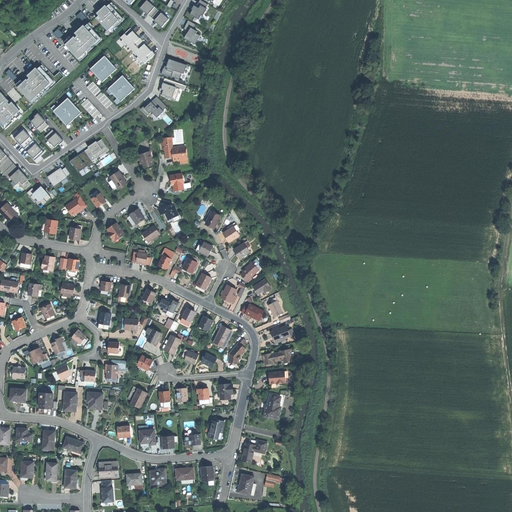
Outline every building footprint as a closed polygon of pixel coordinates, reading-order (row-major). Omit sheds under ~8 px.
[(148,14),(154,7),(146,0),(139,8),(143,12),(147,15),(148,14)] [(200,6),(206,9),(208,4),(200,0),(199,0),(197,4),(200,6)] [(109,4),(106,6),(118,20),(120,22),(123,19),(109,4)] [(106,31),(118,20),(106,6),(105,5),(100,9),(96,12),(98,15),(95,18),(106,31)] [(190,14),(198,19),(200,15),(203,14),(206,9),(200,6),(198,8),(194,6),(192,10),(190,14)] [(148,14),(152,17),(157,10),(154,7),(148,14)] [(152,17),(155,20),(161,13),(157,10),(152,17)] [(77,16),(82,22),(87,17),(82,11),(77,16)] [(155,20),(154,20),(158,23),(161,27),(168,19),(161,13),(155,20)] [(187,28),(189,29),(190,27),(192,25),(194,26),(195,24),(189,20),(184,29),(186,30),(187,28)] [(96,40),(82,25),(78,29),(74,33),(77,35),(74,38),(73,36),(64,44),(77,58),(96,40)] [(186,34),(184,38),(194,44),(199,36),(195,33),(197,31),(190,27),(189,29),(188,31),(186,34)] [(131,28),(121,38),(145,64),(156,54),(131,28)] [(54,32),(59,38),(63,35),(58,29),(54,32)] [(90,69),(102,81),(108,75),(115,69),(104,56),(90,69)] [(186,65),(169,59),(167,63),(166,67),(167,68),(173,70),(181,73),(183,73),(186,65)] [(39,66),(36,69),(49,83),(38,92),(41,95),(54,82),(39,66)] [(171,76),(173,72),(166,70),(167,68),(166,67),(164,67),(161,73),(171,76)] [(25,79),(17,87),(30,101),(38,92),(49,83),(36,69),(35,68),(31,71),(27,75),(29,78),(27,80),(25,79)] [(6,72),(14,81),(18,78),(9,69),(6,72)] [(181,73),(173,70),(173,72),(171,76),(179,79),(181,73)] [(115,82),(108,89),(120,101),(134,88),(122,76),(115,82)] [(94,95),(100,90),(92,82),(87,87),(94,95)] [(175,87),(163,83),(162,84),(162,86),(161,89),(163,90),(162,93),(162,95),(172,98),(175,87)] [(102,92),(96,97),(106,108),(113,103),(102,92)] [(0,120),(3,124),(18,111),(10,102),(8,104),(6,102),(7,101),(0,93),(0,120)] [(157,96),(151,102),(157,109),(159,107),(163,111),(167,107),(157,96)] [(66,125),(80,112),(74,105),(67,98),(53,111),(66,125)] [(81,104),(94,118),(100,113),(87,99),(81,104)] [(144,108),(151,102),(149,100),(145,105),(140,109),(147,116),(149,113),(144,108)] [(151,102),(144,108),(149,113),(151,111),(157,117),(163,111),(159,107),(157,109),(151,102)] [(34,125),(37,128),(45,121),(41,117),(38,114),(34,117),(35,117),(31,121),(34,125)] [(45,121),(37,128),(40,132),(48,125),(45,121)] [(14,138),(23,130),(22,129),(13,137),(14,138)] [(17,141),(20,144),(29,137),(23,130),(14,138),(17,141)] [(48,140),(55,133),(52,130),(45,137),(48,140)] [(55,133),(48,140),(50,143),(51,142),(54,146),(58,142),(59,143),(62,140),(59,137),(55,133)] [(109,151),(101,139),(96,142),(97,143),(101,149),(93,155),(89,148),(85,151),(92,161),(97,158),(97,159),(109,151)] [(24,148),(27,151),(35,144),(32,141),(24,148)] [(89,148),(93,155),(101,149),(97,143),(96,142),(96,141),(92,144),(87,147),(89,148)] [(173,147),(173,143),(165,144),(165,145),(166,150),(167,158),(171,157),(174,157),(174,160),(177,160),(177,158),(181,158),(181,162),(188,161),(186,148),(179,149),(178,146),(173,147)] [(35,144),(27,151),(29,155),(32,158),(41,150),(35,144)] [(41,150),(32,158),(34,160),(42,152),(41,150)] [(84,162),(87,166),(88,167),(93,163),(84,151),(78,155),(83,163),(84,162)] [(150,152),(141,155),(142,158),(141,158),(142,163),(143,162),(145,167),(150,166),(154,164),(150,152)] [(74,158),(70,161),(76,168),(77,167),(79,171),(87,166),(84,162),(83,163),(78,155),(74,158)] [(13,163),(8,157),(0,164),(0,170),(2,173),(13,163)] [(13,163),(2,173),(7,179),(9,177),(18,169),(13,163)] [(54,172),(47,176),(54,186),(67,177),(66,176),(62,169),(61,168),(54,172)] [(23,174),(18,169),(9,177),(16,184),(18,183),(19,181),(22,184),(27,180),(27,179),(23,174)] [(127,183),(119,171),(111,177),(119,189),(123,186),(127,183)] [(181,174),(170,176),(172,182),(173,186),(174,186),(175,191),(184,189),(183,183),(184,183),(181,174)] [(22,184),(19,181),(18,183),(24,190),(31,184),(27,180),(22,184)] [(46,192),(40,186),(34,192),(31,194),(35,199),(38,202),(44,197),(47,201),(51,198),(46,192)] [(33,200),(35,199),(31,194),(34,192),(31,189),(27,193),(33,200)] [(106,203),(100,194),(92,199),(99,208),(102,205),(106,203)] [(87,206),(80,196),(76,200),(83,209),(87,206)] [(83,209),(76,200),(66,207),(72,215),(77,212),(79,211),(80,212),(83,209)] [(17,212),(7,203),(0,209),(0,211),(5,216),(9,220),(13,217),(14,218),(16,215),(15,214),(17,212)] [(166,206),(161,209),(164,214),(165,213),(170,223),(180,219),(175,208),(173,209),(172,208),(174,207),(172,203),(166,206)] [(144,219),(138,209),(133,212),(130,215),(136,225),(144,219)] [(214,228),(217,223),(219,220),(221,216),(212,211),(206,224),(214,228)] [(50,233),(56,234),(58,221),(48,219),(45,232),(50,233)] [(80,236),(82,225),(77,224),(76,228),(72,227),(70,237),(80,239),(80,236)] [(121,229),(117,224),(108,230),(111,233),(110,234),(112,238),(114,240),(116,239),(117,240),(125,235),(122,231),(121,232),(120,230),(121,229)] [(154,225),(151,227),(149,229),(143,233),(149,242),(160,234),(154,225)] [(234,227),(233,226),(228,230),(223,233),(226,238),(229,242),(239,235),(236,231),(234,227)] [(213,247),(204,242),(200,251),(209,256),(211,252),(213,247)] [(250,252),(247,248),(244,244),(244,243),(234,250),(236,253),(237,255),(240,259),(250,252)] [(162,255),(171,258),(173,252),(163,248),(161,254),(162,255)] [(28,252),(23,252),(20,266),(31,268),(33,253),(28,252)] [(148,254),(144,253),(139,252),(135,252),(133,262),(139,263),(146,264),(148,254)] [(43,268),(44,268),(53,269),(55,257),(51,256),(46,255),(46,260),(44,259),(43,268)] [(171,258),(162,255),(159,263),(167,267),(171,258)] [(192,273),(193,272),(195,268),(198,263),(188,258),(183,268),(187,271),(192,273)] [(69,269),(77,270),(77,271),(78,266),(80,260),(71,259),(69,269)] [(257,259),(253,263),(259,269),(261,267),(259,264),(260,263),(257,259)] [(244,273),(249,279),(259,270),(259,269),(253,263),(253,262),(243,271),(244,273)] [(197,284),(206,289),(209,283),(212,278),(203,273),(197,284)] [(246,281),(249,279),(244,273),(241,275),(243,277),(246,281)] [(266,278),(253,286),(256,290),(258,294),(266,289),(267,291),(272,288),(266,278)] [(19,282),(3,279),(1,290),(10,291),(17,293),(19,282)] [(110,292),(112,283),(108,282),(102,281),(101,290),(110,292)] [(41,296),(43,285),(30,282),(28,293),(33,294),(41,296)] [(62,292),(63,293),(71,295),(73,295),(74,290),(76,285),(65,282),(62,292)] [(119,296),(129,297),(131,287),(126,286),(121,285),(119,296)] [(230,302),(231,302),(234,295),(237,289),(227,285),(224,291),(221,297),(230,302)] [(152,291),(147,288),(142,300),(151,305),(157,293),(152,291)] [(169,297),(167,302),(165,306),(173,311),(176,305),(177,305),(178,302),(174,300),(169,297)] [(283,312),(277,300),(268,305),(272,314),(274,317),(283,312)] [(46,317),(53,314),(55,314),(50,303),(42,307),(46,317)] [(256,319),(258,316),(261,310),(261,309),(250,303),(248,307),(245,313),(251,316),(256,319)] [(183,318),(191,322),(196,313),(192,311),(187,308),(183,318)] [(109,324),(111,313),(100,311),(100,317),(99,323),(109,324)] [(291,319),(289,314),(279,318),(281,323),(291,319)] [(209,318),(205,316),(199,326),(208,331),(213,320),(209,318)] [(26,326),(22,317),(14,321),(17,330),(21,328),(26,326)] [(139,320),(124,318),(123,329),(130,329),(138,330),(139,320)] [(175,330),(179,322),(169,318),(165,326),(175,330)] [(189,327),(191,322),(183,318),(180,322),(189,327)] [(227,328),(222,325),(216,338),(225,343),(232,330),(227,328)] [(287,326),(280,329),(273,331),(272,332),(274,337),(275,342),(285,338),(290,336),(288,330),(287,326)] [(162,333),(153,329),(152,329),(149,327),(147,332),(150,334),(147,340),(152,342),(157,345),(157,343),(161,345),(163,341),(160,339),(162,333)] [(73,337),(74,338),(78,341),(80,343),(88,335),(80,328),(76,333),(73,337)] [(181,340),(172,335),(164,349),(169,352),(174,354),(181,340)] [(65,341),(62,336),(56,339),(51,341),(56,354),(66,350),(62,342),(65,341)] [(242,345),(245,341),(246,340),(243,338),(239,343),(229,353),(228,361),(234,362),(233,363),(238,363),(239,359),(240,359),(241,359),(241,358),(241,356),(241,355),(246,349),(243,346),(242,345)] [(120,343),(109,342),(109,347),(108,352),(119,353),(120,343)] [(44,358),(39,348),(34,350),(30,352),(35,362),(44,358)] [(189,362),(195,364),(199,355),(193,352),(190,351),(188,350),(184,360),(189,362)] [(292,363),(289,350),(282,352),(282,351),(280,351),(279,353),(271,354),(264,355),(264,360),(266,365),(273,363),(273,362),(284,360),(284,364),(292,363)] [(201,363),(204,364),(209,367),(212,368),(217,358),(206,353),(205,355),(203,359),(201,363)] [(144,355),(143,357),(142,360),(139,364),(149,370),(152,366),(154,361),(144,355)] [(69,367),(68,364),(57,369),(63,381),(68,379),(67,376),(71,374),(69,370),(70,369),(69,367)] [(117,378),(118,369),(118,365),(113,364),(108,364),(108,367),(107,377),(117,378)] [(26,369),(21,368),(18,368),(14,367),(13,378),(25,379),(26,369)] [(86,370),(86,378),(86,379),(96,380),(96,370),(91,370),(86,370)] [(277,383),(286,383),(285,371),(276,372),(269,373),(270,378),(270,383),(277,383)] [(231,389),(233,389),(233,384),(230,384),(230,383),(220,384),(220,385),(222,384),(222,389),(220,389),(221,399),(231,398),(230,393),(232,393),(231,389)] [(132,400),(138,388),(134,386),(128,398),(132,400)] [(27,389),(12,388),(11,400),(18,401),(26,401),(27,389)] [(144,390),(138,388),(132,400),(131,403),(140,408),(148,392),(144,390)] [(182,388),(177,389),(178,402),(188,401),(187,388),(182,388)] [(200,400),(209,399),(208,388),(203,389),(199,389),(200,400)] [(160,403),(170,402),(169,391),(164,391),(159,392),(160,403)] [(52,409),(53,393),(41,392),(39,407),(45,408),(52,409)] [(76,413),(78,393),(66,392),(64,410),(70,411),(70,412),(73,412),(76,413)] [(104,393),(89,392),(88,400),(90,400),(89,408),(95,408),(101,409),(101,401),(103,401),(104,393)] [(278,412),(281,397),(271,395),(269,404),(267,409),(266,409),(264,416),(278,419),(280,412),(278,412)] [(225,421),(216,419),(215,421),(212,420),(209,436),(221,439),(223,430),(225,421)] [(131,436),(130,425),(118,426),(119,437),(125,436),(131,436)] [(5,428),(0,427),(0,443),(9,444),(11,428),(5,428)] [(32,441),(33,433),(28,433),(28,429),(23,428),(18,428),(17,440),(32,441)] [(156,443),(154,429),(140,431),(141,445),(148,444),(156,443)] [(54,449),(55,431),(49,430),(44,430),(43,448),(54,449)] [(196,443),(201,442),(200,433),(195,434),(190,434),(190,435),(185,436),(186,445),(191,444),(191,440),(196,440),(196,443)] [(82,452),(85,443),(77,440),(78,439),(74,438),(68,436),(64,446),(82,452)] [(174,447),(174,443),(174,436),(163,436),(164,448),(169,447),(174,447)] [(266,454),(268,442),(258,440),(256,446),(255,446),(255,445),(246,443),(244,452),(242,460),(251,462),(254,451),(266,454)] [(34,462),(22,461),(21,476),(27,477),(32,477),(32,468),(34,468),(34,462)] [(117,461),(99,462),(100,469),(100,476),(117,475),(117,461)] [(56,481),(57,463),(47,463),(46,480),(51,480),(56,481)] [(207,466),(202,467),(203,480),(214,480),(213,466),(207,466)] [(178,479),(194,478),(193,467),(185,468),(176,469),(177,480),(178,479)] [(166,484),(165,468),(160,469),(160,470),(156,470),(151,470),(152,484),(161,484),(161,485),(166,484)] [(77,480),(77,470),(72,470),(71,471),(66,471),(65,486),(70,486),(70,488),(76,488),(77,480)] [(143,483),(142,473),(134,473),(127,474),(128,484),(143,483)] [(275,481),(279,482),(280,476),(268,473),(267,479),(275,481)] [(251,494),(253,484),(255,477),(242,474),(240,482),(238,491),(251,494)] [(9,485),(5,484),(0,483),(0,494),(4,495),(4,493),(8,494),(8,489),(9,485)] [(112,487),(102,488),(101,488),(102,495),(102,502),(113,501),(112,487)]
